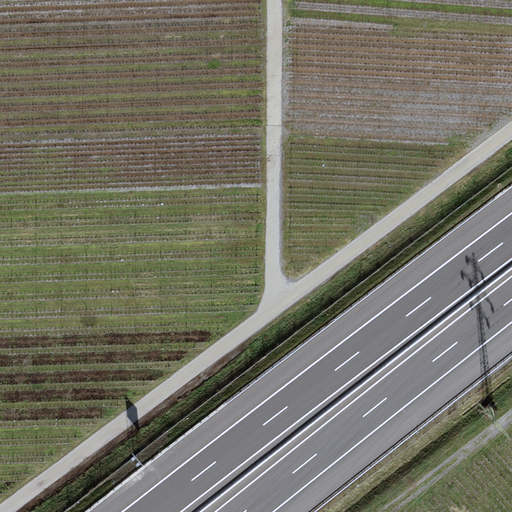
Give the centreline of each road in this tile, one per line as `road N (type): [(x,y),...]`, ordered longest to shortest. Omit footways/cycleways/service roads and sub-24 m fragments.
road 1 (track): [(511,130),(0,511)]
road 2 (motorway): [(511,234),(149,511)]
road 3 (motorway): [(245,511),(511,300)]
road 4 (track): [(275,0),(272,279),(279,304)]
road 5 (track): [(511,412),(384,511)]
